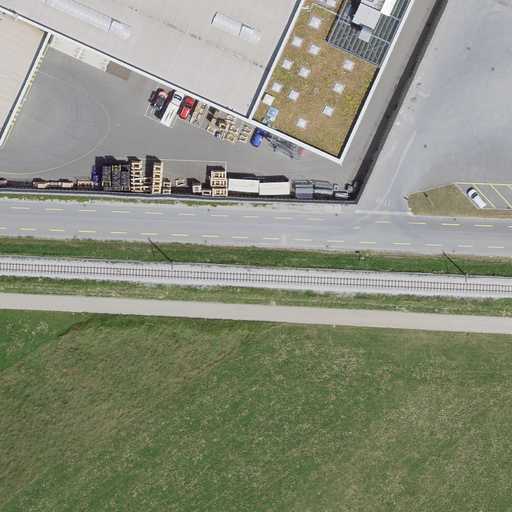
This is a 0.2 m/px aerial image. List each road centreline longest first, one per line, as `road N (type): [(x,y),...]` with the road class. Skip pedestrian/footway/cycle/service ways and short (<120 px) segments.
road 1 (unclassified): [(511,325),(0,301)]
road 2 (unclassified): [(511,237),(0,218)]
